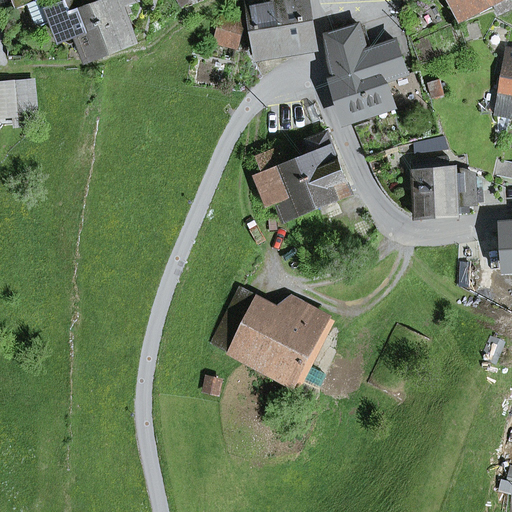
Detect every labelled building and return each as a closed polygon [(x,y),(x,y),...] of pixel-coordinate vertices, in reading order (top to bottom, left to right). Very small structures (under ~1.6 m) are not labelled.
[(81,41),(88,60),(111,50),(94,6),(81,11),(78,1),(65,5),(63,0),(58,0),(50,3),(49,0),(17,0),(21,8),(28,5),(35,24),(41,27),(54,22),(61,41),(71,45),(81,41)] [(125,17),(132,14),(129,5),(121,8),(117,0),(109,0),(107,1),(94,6),(111,50),(134,42),(125,17)] [(117,0),(121,8),(129,5),(138,2),(137,0),(107,0),(107,1),(109,0),(117,0)] [(258,46),(259,54),(285,50),(278,3),(278,0),(251,0),(255,26),(249,27),(251,47),(258,46)] [(310,46),(303,0),(278,0),(278,3),(285,50),(310,46)] [(456,0),(466,20),(496,5),(500,15),(511,9),(511,3),(510,0),(456,0)] [(222,17),(217,42),(237,47),(243,22),(222,17)] [(395,81),(395,79),(407,75),(396,41),(366,51),(360,25),(327,36),(331,62),(349,121),(391,107),(383,83),(388,81),(389,83),(395,81)] [(511,49),(507,49),(502,77),(511,78),(511,49)] [(511,78),(502,77),(495,115),(511,117),(511,78)] [(0,84),(0,106),(1,118),(34,114),(31,82),(0,84)] [(313,123),(320,120),(314,106),(307,109),(313,123)] [(307,142),(312,155),(299,160),(308,182),(302,184),(312,210),(352,194),(327,134),(307,142)] [(277,201),(285,221),(312,210),(302,184),(308,182),(299,160),(286,166),(279,150),(259,158),(266,174),(257,177),(268,204),(277,201)] [(458,213),(457,206),(469,205),(503,202),(502,187),(462,171),(454,171),(454,168),(449,168),(449,159),(413,162),(418,219),(428,218),(455,216),(457,216),(458,213)] [(458,213),(470,213),(469,205),(457,206),(458,213)] [(511,223),(507,223),(508,230),(497,233),(498,250),(508,250),(509,272),(511,271),(511,223)] [(479,269),(478,294),(492,295),(493,270),(479,269)] [(213,345),(232,354),(259,301),(240,292),(213,345)] [(259,301),(232,354),(294,386),(328,319),(291,300),(278,311),(259,301)] [(367,383),(400,399),(429,339),(397,323),(367,383)] [(208,379),(205,391),(218,394),(221,382),(208,379)] [(306,405),(310,401),(310,395),(306,391),(300,391),(296,395),(296,401),(300,405),(306,405)]
